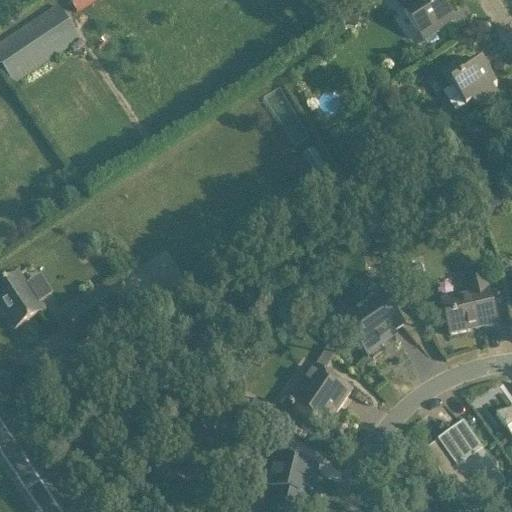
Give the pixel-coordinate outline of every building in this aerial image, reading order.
[(388,0),(390,3),(395,0),(396,0),(404,11),(403,12),(423,42),(454,22),(439,0),(388,0)] [(59,6),(0,44),(0,62),(15,85),(82,41),(59,6)] [(344,25),(357,28),(361,15),(347,12),(344,25)] [(466,59),(440,76),(450,90),(442,95),(456,115),(466,109),(472,105),(481,118),(502,104),(493,91),(497,88),(483,66),(474,72),(467,60),(466,59)] [(498,196),(481,200),(484,213),(502,208),(498,196)] [(19,275),(7,283),(0,287),(0,308),(15,332),(44,313),(19,275)] [(497,327),(492,307),(489,293),(488,293),(485,282),(466,286),(468,297),(442,303),(446,318),(450,338),(497,327)] [(359,299),(365,307),(341,325),(368,360),(383,349),(380,345),(403,328),(373,288),(359,299)] [(79,345),(120,318),(104,292),(62,318),(79,345)] [(145,344),(141,337),(136,330),(133,332),(117,344),(121,350),(122,352),(126,357),(145,344)] [(351,394),(334,383),(315,370),(288,409),(308,423),(324,434),(325,433),(323,431),(332,418),(334,419),(351,394)] [(290,418),(267,406),(260,418),(283,431),(290,418)] [(511,413),(497,417),(510,437),(511,439),(511,413)] [(253,416),(246,428),(259,435),(265,423),(253,416)] [(441,449),(428,458),(457,499),(476,485),(486,499),(506,485),(464,426),(438,444),(441,449)] [(317,468),(298,464),(282,460),(281,463),(273,461),(266,487),(278,490),(274,507),(293,511),(302,511),(308,491),(312,492),(317,468)]
